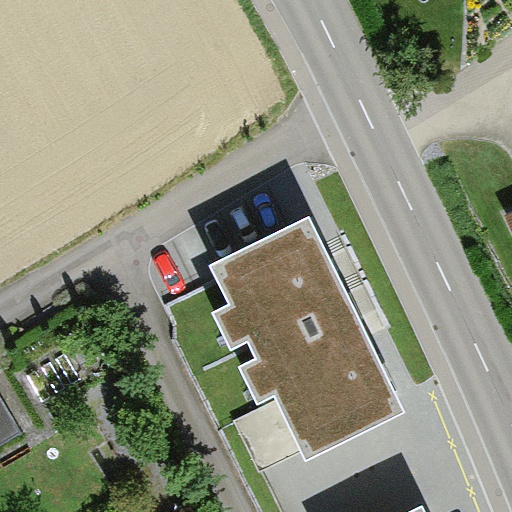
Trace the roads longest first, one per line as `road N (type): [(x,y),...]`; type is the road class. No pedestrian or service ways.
road 1 (residential): [(360,99),(0,319)]
road 2 (tertiary): [(511,421),(360,99)]
